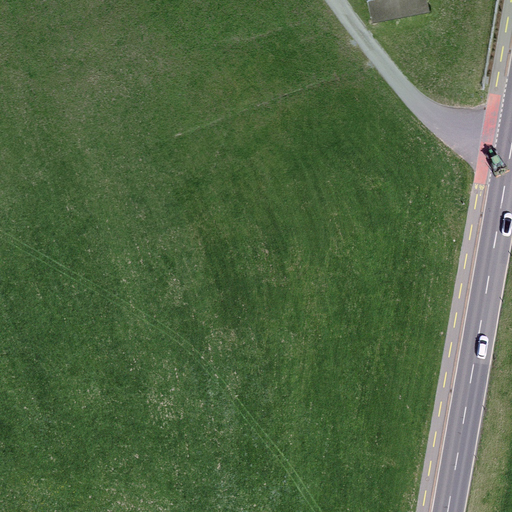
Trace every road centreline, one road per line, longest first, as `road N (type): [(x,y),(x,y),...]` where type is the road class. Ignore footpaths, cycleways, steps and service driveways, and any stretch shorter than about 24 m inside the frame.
road 1 (secondary): [(447,511),(511,147)]
road 2 (residential): [(511,147),(438,123),(335,0)]
